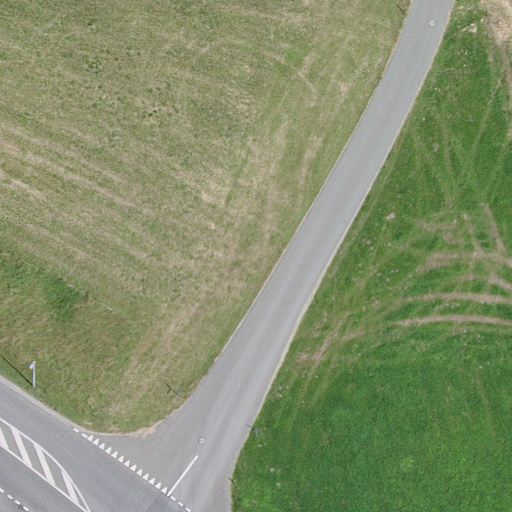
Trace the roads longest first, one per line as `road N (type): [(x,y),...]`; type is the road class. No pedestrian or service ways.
road 1 (unclassified): [(435,0),(366,152),(159,511)]
road 2 (secondary): [(0,434),(106,511)]
